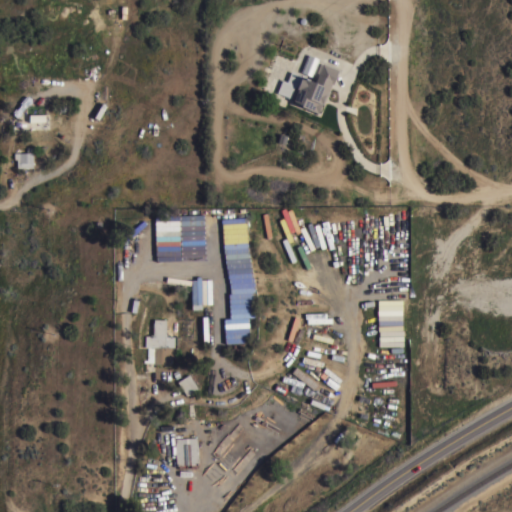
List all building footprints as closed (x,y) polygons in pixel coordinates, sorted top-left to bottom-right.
[(317,61),(311,76),(300,71),(306,57),(317,61)] [(321,103),(321,104),(322,106),(320,109),(318,109),(317,112),(301,105),(301,104),(288,98),(288,97),(276,92),(281,78),(286,80),(290,70),(314,80),(322,62),(338,69),(332,83),(331,83),(322,104),(321,103)] [(45,114),(28,115),(29,122),(46,122),(45,114)] [(16,167),(16,159),(13,159),(13,152),(26,152),(26,147),(32,147),(33,167),(16,167)] [(207,251),(207,258),(200,258),(200,259),(184,260),(184,259),(169,259),(169,252),(207,251)] [(377,347),(403,346),(402,300),(376,300),(377,347)] [(145,346),(145,335),(150,335),(150,334),(153,334),(153,318),(166,319),(165,335),(174,336),(174,347),(175,347),(175,359),(173,359),(173,357),(171,357),(171,364),(153,363),(154,346),(145,346)] [(188,373),(197,387),(186,395),(177,381),(188,373)] [(197,436),(198,463),(175,464),(174,438),(197,436)]
